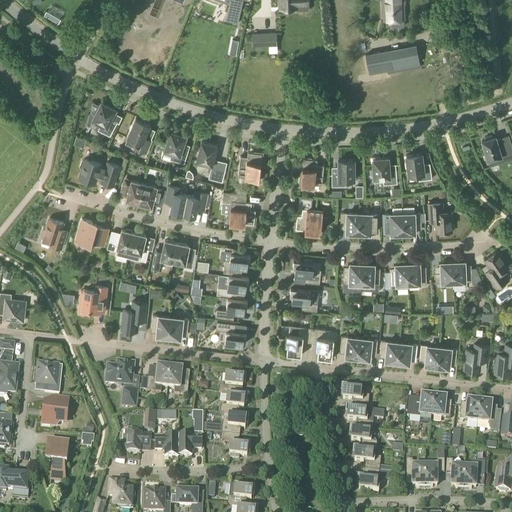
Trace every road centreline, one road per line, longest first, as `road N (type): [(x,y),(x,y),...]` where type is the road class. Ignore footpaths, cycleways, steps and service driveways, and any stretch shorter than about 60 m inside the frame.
road 1 (residential): [(280,132),(128,87),(78,61),(0,0)]
road 2 (residential): [(511,104),(395,131),(280,132)]
road 3 (residential): [(269,242),(63,198)]
road 4 (residential): [(479,246),(269,242)]
road 5 (residential): [(511,388),(318,369)]
road 6 (residential): [(263,363),(79,338)]
road 7 (residential): [(511,506),(466,497),(344,503)]
road 8 (residential): [(268,468),(111,471)]
road 9 (residential): [(19,451),(29,335),(0,329)]
road 10 (residential): [(344,503),(318,369)]
road 11 (residential): [(263,363),(269,242)]
